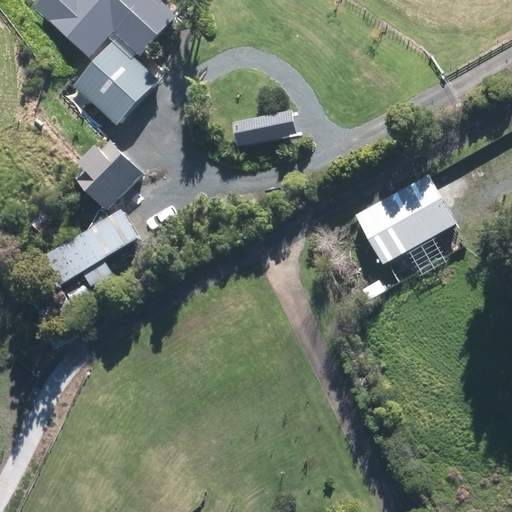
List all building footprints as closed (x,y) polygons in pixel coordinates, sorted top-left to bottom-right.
[(172,0),(48,0),(42,7),(98,59),(123,32),(149,57),(188,16),(171,1),(172,0)] [(118,140),(79,178),(112,211),(151,173),(118,140)] [(364,216),(391,265),(464,224),(436,175),(364,216)] [(131,209),(44,259),(60,289),(89,272),(98,287),(121,274),(112,258),(148,239),(131,209)] [(498,234),(511,237),(511,221),(502,220),(498,234)] [(386,290),(381,280),(372,285),(377,295),(386,290)] [(89,284),(72,293),(78,304),(95,295),(89,284)] [(66,287),(38,301),(50,324),(78,310),(66,287)]
